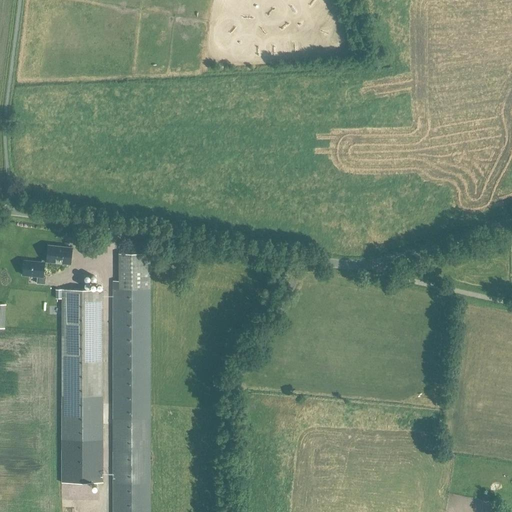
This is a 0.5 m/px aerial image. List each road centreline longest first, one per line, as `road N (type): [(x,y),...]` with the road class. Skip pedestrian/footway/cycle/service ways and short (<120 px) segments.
road 1 (unclassified): [(373,268),(0,211)]
road 2 (unclassified): [(373,268),(511,226)]
